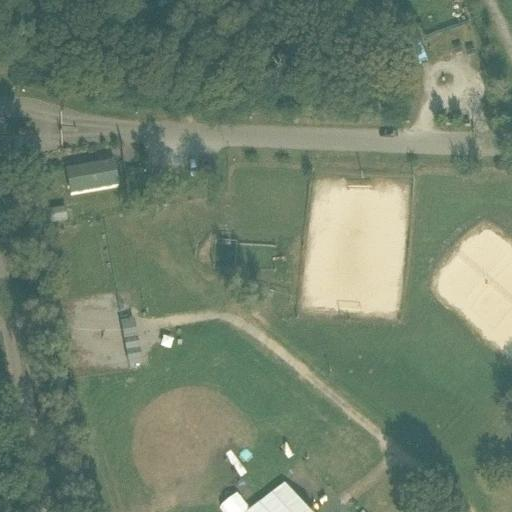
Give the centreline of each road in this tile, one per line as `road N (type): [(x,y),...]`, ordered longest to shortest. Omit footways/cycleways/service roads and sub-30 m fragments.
road 1 (track): [(467,511),(227,313),(130,327)]
road 2 (unclassified): [(43,511),(0,258)]
road 3 (residential): [(0,144),(103,131),(0,114)]
